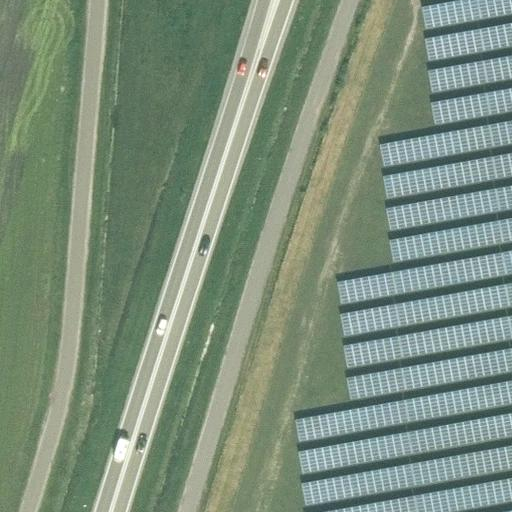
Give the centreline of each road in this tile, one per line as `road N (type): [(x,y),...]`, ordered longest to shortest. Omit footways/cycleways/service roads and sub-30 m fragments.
road 1 (unclassified): [(187,511),(350,0)]
road 2 (unclassified): [(97,0),(65,368),(27,511)]
road 3 (trunk): [(111,511),(267,21)]
